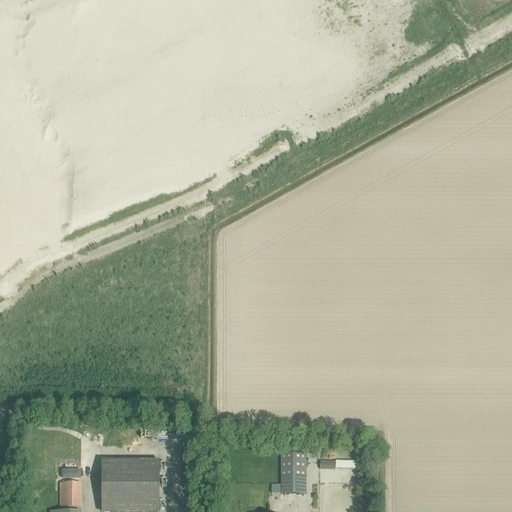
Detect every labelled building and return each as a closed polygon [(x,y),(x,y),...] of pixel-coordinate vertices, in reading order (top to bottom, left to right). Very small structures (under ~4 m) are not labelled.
[(280,494),(305,494),(305,454),(280,454),(280,494)] [(103,511),(156,511),(156,461),(103,461),(103,511)] [(359,462),(335,462),(335,469),(359,470),(359,462)] [(60,479),(80,479),(81,470),(61,470),(60,479)] [(80,508),(80,483),(59,483),(59,508),(80,508)]
